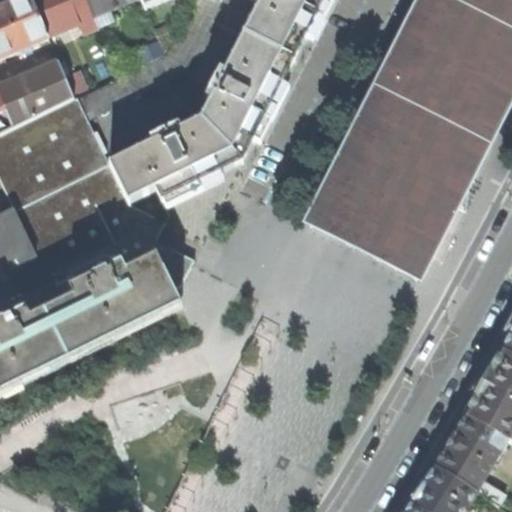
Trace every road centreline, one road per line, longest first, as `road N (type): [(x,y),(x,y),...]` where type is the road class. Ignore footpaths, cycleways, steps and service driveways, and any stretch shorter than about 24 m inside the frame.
road 1 (tertiary): [(511,238),(355,511)]
road 2 (residential): [(275,216),(382,0)]
